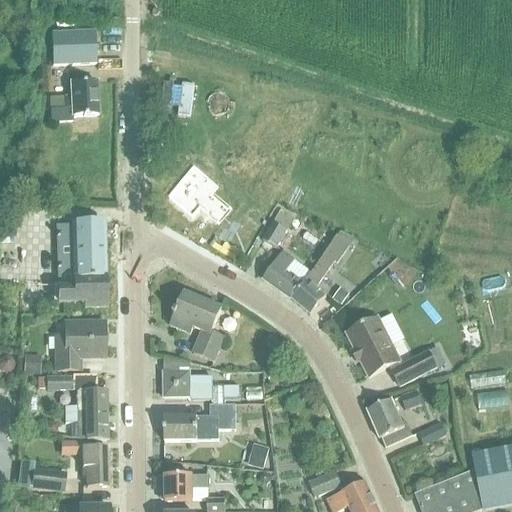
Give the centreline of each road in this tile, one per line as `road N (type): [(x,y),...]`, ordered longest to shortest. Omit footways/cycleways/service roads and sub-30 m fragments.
road 1 (residential): [(392,511),(341,387),(292,321),(162,246),(133,246)]
road 2 (residential): [(135,511),(133,246)]
road 3 (residential): [(133,246),(131,20)]
